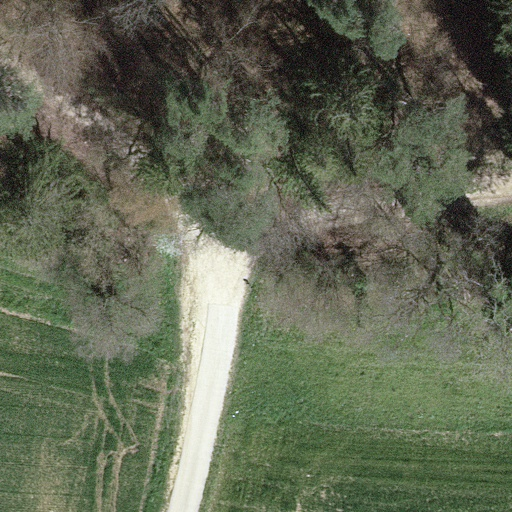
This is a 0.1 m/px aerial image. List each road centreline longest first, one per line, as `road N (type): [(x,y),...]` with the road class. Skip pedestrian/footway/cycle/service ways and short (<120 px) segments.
road 1 (track): [(232,261),(159,179),(0,59)]
road 2 (track): [(511,184),(290,222),(264,232),(232,261)]
road 3 (track): [(232,261),(183,511)]
